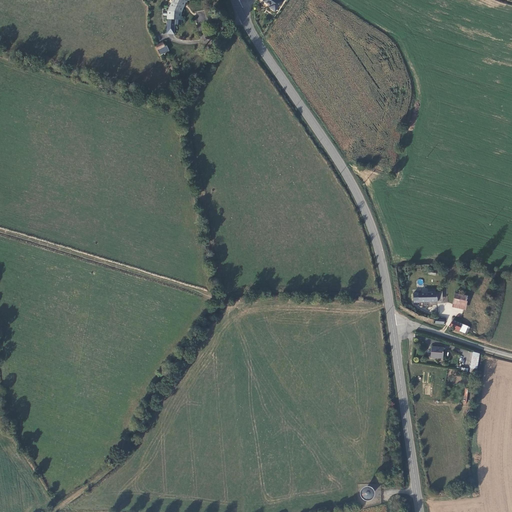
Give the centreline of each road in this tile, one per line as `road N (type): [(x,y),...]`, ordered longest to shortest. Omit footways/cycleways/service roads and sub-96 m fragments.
road 1 (secondary): [(392,323),(355,191),(235,0)]
road 2 (track): [(223,45),(180,113),(0,55)]
road 3 (secondary): [(420,511),(392,323)]
road 4 (track): [(180,113),(218,298)]
road 5 (track): [(392,323),(372,297),(218,298)]
road 6 (unclassified): [(511,357),(392,323)]
